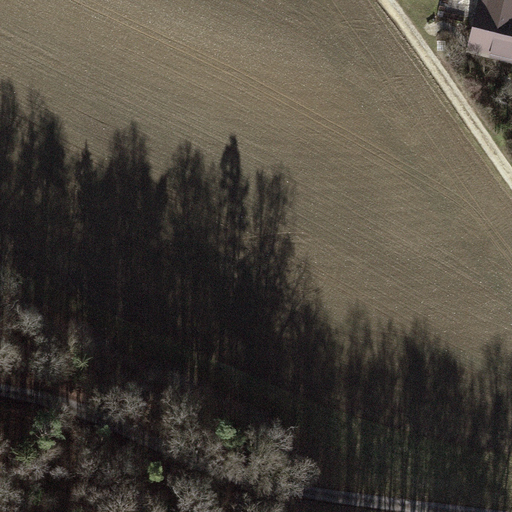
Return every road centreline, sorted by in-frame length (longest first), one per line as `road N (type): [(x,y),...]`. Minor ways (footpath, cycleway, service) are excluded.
road 1 (track): [(490,511),(303,486),(180,452),(59,397),(0,384)]
road 2 (track): [(511,175),(388,0)]
